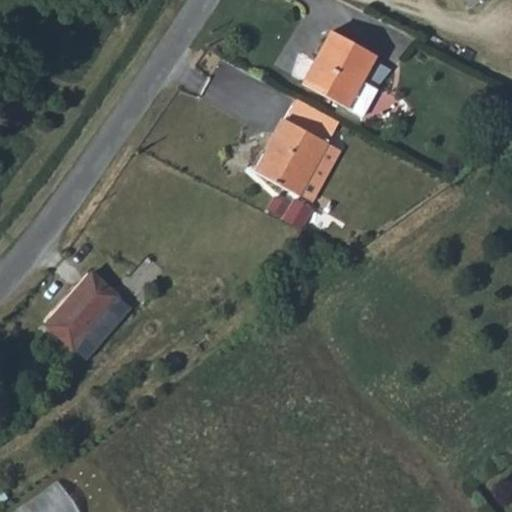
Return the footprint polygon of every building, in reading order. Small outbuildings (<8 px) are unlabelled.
[(511,0),(460,0),(473,15),(491,0),(511,0)] [(370,53),(326,31),(299,83),(357,114),(371,88),(357,80),(370,53)] [(296,100),(284,122),(321,141),(333,120),(296,100)] [(253,173),(298,197),(325,143),(321,141),(284,122),(281,120),(253,173)] [(339,150),(325,143),(298,197),(311,203),(339,150)] [(45,324),(71,347),(115,295),(88,272),(45,324)] [(81,356),(125,303),(115,295),(71,347),(81,356)] [(86,511),(67,481),(16,511),(86,511)]
